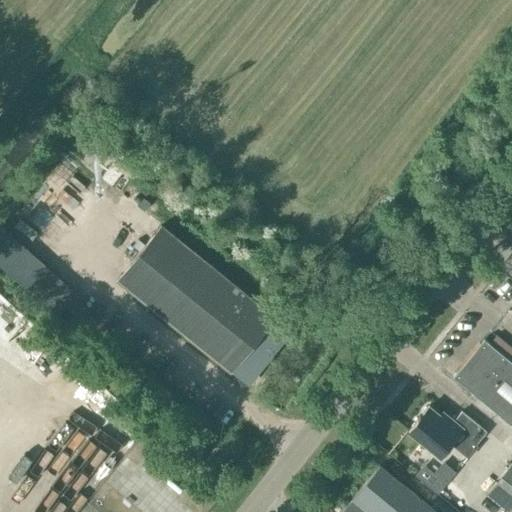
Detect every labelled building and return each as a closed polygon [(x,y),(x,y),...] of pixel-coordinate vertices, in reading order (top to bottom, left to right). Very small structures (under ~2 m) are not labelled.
[(123,169),(113,160),(113,161),(100,176),(110,185),(123,169)] [(0,263),(57,316),(77,294),(0,223),(0,263)] [(229,370),(231,368),(249,382),(290,332),(271,317),(272,316),(160,225),(116,279),(229,370)] [(511,427),(511,364),(483,340),(451,378),(511,427)] [(461,410),(452,421),(449,418),(447,422),(429,407),(408,432),(440,458),(461,432),(475,444),(486,431),(461,410)] [(197,446),(208,433),(197,425),(187,438),(197,446)] [(511,511),(511,463),(487,495),(508,511),(511,511)] [(436,511),(378,464),(339,511),(436,511)]
